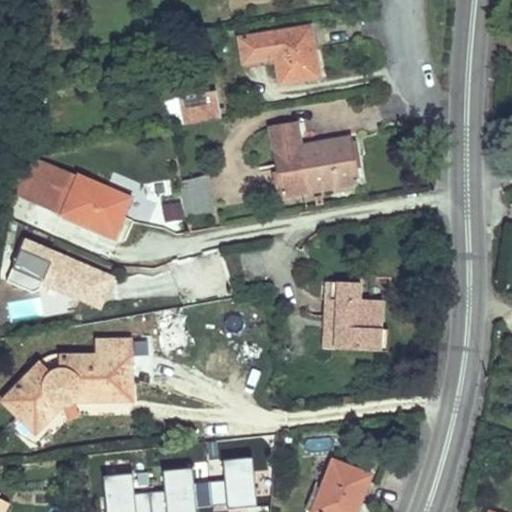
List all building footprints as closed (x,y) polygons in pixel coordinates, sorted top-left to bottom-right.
[(28,0),(27,27),(46,29),(47,0),(28,0)] [(309,29),(239,41),(243,64),(275,58),(279,84),(317,78),(309,29)] [(213,83),(175,90),(181,123),(219,116),(213,83)] [(25,101),(25,109),(39,109),(39,101),(25,101)] [(39,109),(25,109),(25,134),(39,135),(39,109)] [(296,126),(291,127),(295,149),(299,148),(296,126)] [(291,127),(270,130),(281,198),(355,185),(347,140),(299,148),(295,149),(291,127)] [(116,162),(134,161),(133,145),(116,146),(116,162)] [(62,216),(112,237),(128,200),(78,178),(62,216)] [(205,178),(178,182),(183,218),(211,215),(205,178)] [(179,201),(161,203),(163,221),(182,219),(179,201)] [(4,272),(98,311),(114,273),(20,234),(4,272)] [(171,259),(185,306),(238,291),(224,244),(171,259)] [(359,285),(325,284),(322,349),(378,352),(379,330),(380,302),(358,301),(359,285)] [(379,330),(378,352),(385,352),(386,330),(379,330)] [(129,401),(128,343),(96,343),(96,357),(60,358),(59,372),(57,372),(55,373),(54,374),(52,374),(50,376),(48,378),(38,366),(2,403),(33,433),(60,406),(61,406),(63,406),(64,406),(66,406),(68,405),(70,404),(71,403),(72,401),(129,401)] [(311,511),(350,511),(354,502),(358,503),(368,477),(331,462),(311,511)] [(246,499),(261,499),(263,474),(248,473),(246,499)] [(0,511),(4,511),(9,505),(0,500),(0,511)] [(350,511),(354,511),(358,503),(354,502),(350,511)]
